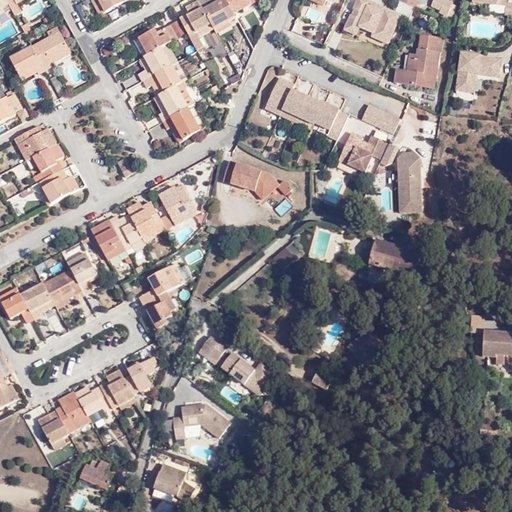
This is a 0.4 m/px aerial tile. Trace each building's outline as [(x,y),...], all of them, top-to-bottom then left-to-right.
[(0,0),(0,12),(5,10),(14,5),(11,0),(0,0)] [(94,0),(103,17),(107,15),(133,0),(94,0)] [(229,21),(238,15),(238,14),(229,0),(220,0),(214,4),(212,0),(209,0),(201,5),(215,30),(229,21)] [(252,0),(229,0),(238,14),(255,3),(252,0)] [(411,23),(418,8),(413,5),(401,0),(397,11),(379,3),(376,7),(370,5),(372,0),(358,0),(355,8),(357,9),(356,13),(353,12),(346,28),(359,34),(363,26),(378,33),(379,30),(395,37),(403,19),(411,23)] [(423,0),(412,0),(413,5),(418,8),(422,10),(424,0),(423,0)] [(444,8),(442,11),(446,13),(451,2),(451,0),(435,0),(434,4),(444,8)] [(510,0),(476,0),(476,3),(508,7),(508,14),(511,14),(511,3),(510,0)] [(451,2),(446,13),(454,16),(459,6),(451,2)] [(444,8),(434,4),(430,11),(440,16),(442,11),(444,8)] [(184,24),(190,34),(197,46),(207,41),(204,37),(215,30),(201,5),(188,12),(192,20),(184,24)] [(5,10),(0,12),(0,19),(8,15),(5,10)] [(183,21),(172,27),(180,40),(190,34),(184,24),(183,21)] [(229,21),(215,30),(217,34),(232,25),(229,21)] [(26,26),(32,35),(37,32),(32,23),(26,26)] [(56,37),(66,32),(63,26),(53,32),(56,37)] [(140,38),(150,56),(164,49),(180,40),(172,27),(158,34),(155,30),(140,38)] [(376,37),(392,44),(395,37),(379,30),(378,33),(376,37)] [(56,37),(38,47),(39,49),(52,70),(60,66),(58,62),(64,59),(62,54),(75,47),(66,32),(56,37)] [(405,69),(403,83),(436,88),(442,58),(443,52),(438,51),(440,37),(423,34),(420,48),(418,48),(417,54),(415,70),(408,69),(405,69)] [(443,52),(446,37),(440,37),(438,51),(443,52)] [(62,54),(64,59),(77,51),(75,47),(62,54)] [(42,76),(52,70),(39,49),(15,62),(24,79),(40,71),(41,75),(42,76)] [(164,49),(150,56),(146,58),(152,68),(146,71),(142,74),(147,83),(174,68),(164,49)] [(417,54),(411,53),(408,69),(415,70),(417,54)] [(476,93),(477,77),(482,78),(483,75),(503,77),(505,65),(484,62),(485,57),(466,55),(461,92),(476,93)] [(505,65),(506,59),(485,57),(484,62),(505,65)] [(152,68),(146,58),(141,61),(146,71),(152,68)] [(165,83),(170,93),(184,85),(174,68),(147,83),(151,91),(160,86),(165,83)] [(397,68),(395,81),(403,83),(405,69),(397,68)] [(40,71),(24,79),(26,84),(41,75),(40,71)] [(272,105),(287,111),(296,91),(299,85),(283,79),(272,105)] [(160,86),(165,96),(170,93),(165,83),(160,86)] [(184,85),(170,93),(165,96),(163,97),(171,112),(167,114),(164,116),(167,122),(190,109),(182,95),(187,91),(184,85)] [(182,95),(190,109),(195,106),(187,91),(182,95)] [(312,97),(296,91),(287,111),(303,118),(312,97)] [(31,108),(22,92),(13,96),(22,113),(31,108)] [(7,100),(3,102),(0,103),(0,121),(3,126),(23,116),(22,113),(13,96),(7,99),(7,100)] [(171,112),(163,97),(159,99),(167,114),(171,112)] [(325,103),(312,97),(303,118),(319,125),(319,124),(328,104),(329,103),(326,102),(325,103)] [(329,103),(328,104),(319,124),(325,126),(334,130),(336,127),(345,131),(352,115),(343,111),(344,109),(329,103)] [(372,104),(365,119),(397,133),(399,128),(404,118),(372,104)] [(270,110),(285,116),(287,111),(272,105),(270,110)] [(27,122),(36,117),(31,108),(22,113),(23,116),(27,122)] [(204,131),(190,109),(167,122),(172,130),(174,129),(180,125),(189,140),(204,131)] [(285,116),(301,124),(303,118),(287,111),(285,116)] [(319,125),(303,118),(301,124),(317,130),(319,125)] [(111,125),(109,132),(125,137),(127,131),(111,125)] [(174,129),(182,143),(189,140),(180,125),(174,129)] [(341,139),(345,131),(336,127),(334,130),(325,126),(323,131),(341,139)] [(34,150),(39,159),(59,148),(53,137),(48,139),(42,129),(21,141),(28,154),(34,150)] [(391,147),(393,142),(379,136),(374,147),(364,142),(366,137),(356,132),(344,159),(369,171),(377,154),(379,149),(388,154),(391,147)] [(400,151),(391,147),(388,154),(386,158),(382,166),(386,169),(393,166),(400,151)] [(65,159),(59,148),(39,159),(44,169),(51,180),(64,173),(58,162),(62,160),(65,159)] [(386,158),(388,154),(379,149),(377,154),(386,158)] [(28,154),(33,162),(39,159),(34,150),(28,154)] [(127,158),(123,151),(113,157),(117,163),(127,158)] [(405,156),(399,162),(401,216),(423,215),(421,160),(416,156),(405,156)] [(117,163),(122,173),(133,167),(127,158),(117,163)] [(39,159),(33,162),(38,173),(44,169),(39,159)] [(58,162),(64,173),(68,170),(62,160),(58,162)] [(64,173),(51,180),(45,184),(49,191),(56,205),(84,189),(79,181),(70,186),(67,182),(73,179),(68,170),(64,173)] [(292,191),(283,182),(278,188),(286,196),(292,191)] [(0,201),(11,196),(6,187),(0,191),(0,201)] [(186,215),(190,221),(204,214),(190,188),(182,192),(180,189),(164,198),(176,221),(186,215)] [(43,195),(50,208),(56,205),(49,191),(43,195)] [(147,204),(131,213),(134,219),(146,239),(163,230),(168,226),(166,222),(158,208),(151,212),(147,204)] [(186,215),(176,221),(179,226),(190,221),(186,215)] [(135,248),(147,241),(146,239),(134,219),(124,224),(120,218),(113,223),(129,251),(135,248)] [(166,222),(168,226),(170,230),(177,226),(173,219),(166,222)] [(131,254),(129,251),(113,223),(93,234),(103,254),(110,265),(131,254)] [(146,239),(147,241),(149,244),(165,235),(163,230),(146,239)] [(419,251),(425,253),(429,240),(417,236),(414,245),(421,247),(419,251)] [(421,247),(414,245),(413,249),(382,239),(376,262),(418,275),(425,253),(419,251),(421,247)] [(151,248),(149,244),(147,241),(135,248),(139,254),(151,248)] [(289,248),(299,258),(306,252),(296,242),(289,248)] [(299,258),(289,248),(276,260),(286,271),(299,258)] [(73,265),(75,269),(90,295),(98,292),(92,281),(101,276),(90,255),(73,265)] [(174,270),(183,287),(190,283),(181,267),(174,270)] [(78,302),(90,295),(75,269),(47,285),(57,303),(70,296),(73,301),(76,299),(78,302)] [(143,299),(147,306),(170,294),(183,287),(174,270),(151,283),(156,292),(143,299)] [(42,311),(57,303),(47,285),(24,298),(39,324),(46,320),(44,316),(42,311)] [(359,298),(346,291),(339,302),(352,309),(359,298)] [(33,327),(39,324),(24,298),(22,294),(4,303),(16,324),(28,318),(33,327)] [(177,307),(170,294),(147,306),(151,314),(149,315),(160,334),(172,328),(169,323),(177,319),(172,310),(177,307)] [(70,296),(57,303),(60,308),(73,301),(70,296)] [(42,311),(44,316),(60,308),(57,303),(42,311)] [(438,309),(423,305),(421,314),(436,319),(438,309)] [(351,319),(337,311),(321,339),(335,346),(351,319)] [(173,331),(181,326),(177,319),(169,323),(172,328),(173,331)] [(370,356),(366,359),(363,361),(374,374),(389,363),(384,356),(387,354),(383,348),(388,344),(381,334),(378,336),(373,330),(358,341),(370,356)] [(511,333),(489,332),(488,358),(504,359),(504,355),(511,355),(511,333)] [(214,337),(204,349),(221,362),(219,364),(255,391),(261,384),(267,389),(278,374),(264,363),(258,371),(236,354),(232,360),(226,355),(230,349),(214,337)] [(370,356),(358,341),(355,344),(366,359),(370,356)] [(204,349),(201,353),(218,366),(219,364),(221,362),(204,349)] [(0,360),(4,369),(0,370),(0,373),(5,383),(7,381),(17,376),(4,354),(3,353),(0,354),(0,360)] [(160,366),(156,357),(151,360),(155,368),(160,366)] [(130,371),(133,378),(127,381),(136,396),(146,391),(143,387),(150,383),(148,379),(158,374),(155,368),(151,360),(130,371)] [(312,378),(318,381),(322,374),(316,370),(312,378)] [(124,409),(138,401),(136,396),(127,381),(123,373),(109,380),(112,384),(103,389),(113,408),(116,413),(124,409)] [(322,374),(318,381),(326,386),(331,379),(322,374)] [(10,388),(7,381),(5,383),(3,384),(1,385),(4,391),(10,388)] [(255,391),(262,396),(267,389),(261,384),(255,391)] [(1,385),(0,385),(0,411),(22,399),(14,386),(10,388),(4,391),(1,385)] [(78,396),(90,418),(91,420),(101,414),(113,408),(103,389),(94,395),(91,389),(78,396)] [(67,409),(58,414),(59,416),(71,438),(87,429),(83,422),(90,418),(78,396),(68,402),(71,408),(67,409)] [(127,414),(141,406),(138,401),(124,409),(127,414)] [(209,405),(185,408),(187,418),(185,418),(177,419),(179,440),(188,439),(188,438),(187,427),(201,425),(204,425),(221,439),(233,424),(209,405)] [(101,414),(91,420),(94,425),(104,419),(101,414)] [(67,442),(72,439),(71,438),(59,416),(48,423),(51,429),(44,432),(54,449),(67,442)] [(94,425),(91,420),(90,418),(83,422),(87,429),(94,425)] [(260,432),(248,422),(237,436),(250,446),(260,432)] [(495,434),(497,426),(484,422),(481,430),(495,434)] [(48,423),(41,426),(44,432),(51,429),(48,423)] [(187,427),(188,438),(202,436),(201,425),(187,427)] [(67,442),(54,449),(57,455),(70,447),(67,442)] [(100,467),(89,464),(84,479),(111,488),(117,475),(110,473),(113,464),(103,461),(100,467)] [(181,497),(183,494),(191,500),(198,490),(186,482),(190,473),(166,465),(157,489),(181,497)] [(118,485),(118,495),(125,495),(126,486),(118,485)] [(183,494),(181,497),(189,503),(191,500),(183,494)] [(103,502),(98,502),(97,508),(108,509),(109,496),(104,495),(103,502)]
